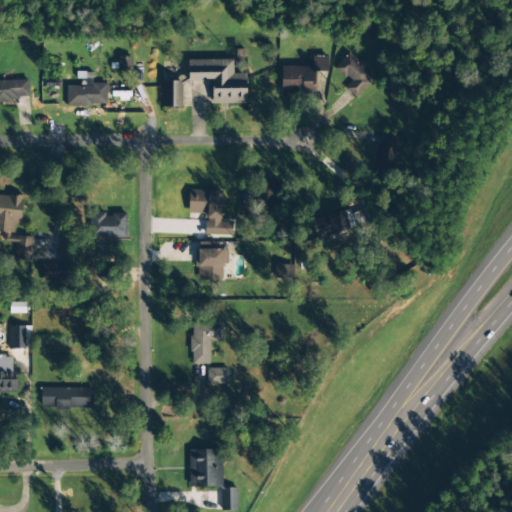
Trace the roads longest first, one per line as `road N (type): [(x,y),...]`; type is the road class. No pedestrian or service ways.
road 1 (residential): [(150,511),(144,145)]
road 2 (residential): [(304,139),(144,145),(0,129)]
road 3 (trunk): [(511,238),(448,323),(406,403)]
road 4 (residential): [(146,463),(0,470)]
road 5 (trunk): [(406,403),(511,302)]
road 6 (trunk): [(330,511),(406,403)]
